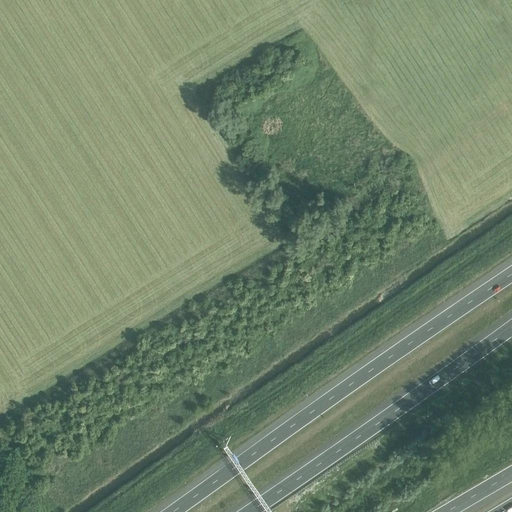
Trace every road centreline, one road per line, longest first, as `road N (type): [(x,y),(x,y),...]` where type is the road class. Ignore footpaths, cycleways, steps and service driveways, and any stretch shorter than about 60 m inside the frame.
road 1 (motorway): [(511,275),(174,511)]
road 2 (motorway): [(511,328),(250,511)]
